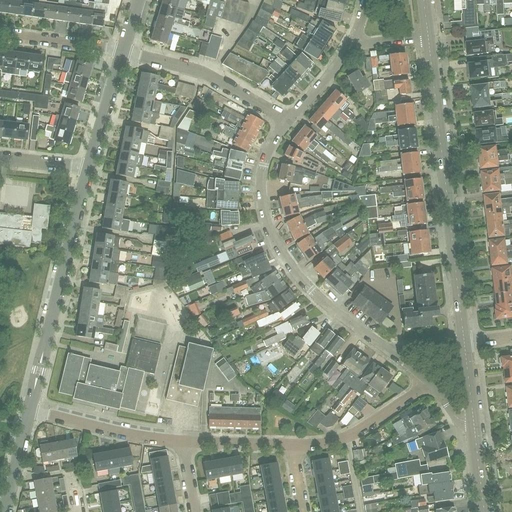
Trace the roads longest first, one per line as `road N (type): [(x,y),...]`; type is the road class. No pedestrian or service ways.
road 1 (residential): [(464,341),(426,36)]
road 2 (residential): [(284,124),(260,186),(275,238),(310,289),(392,351)]
road 3 (residential): [(29,411),(87,168)]
road 4 (residential): [(284,124),(209,75),(123,52)]
road 5 (residential): [(29,411),(183,443)]
road 6 (residential): [(294,445),(346,437),(427,383)]
road 7 (residential): [(123,52),(0,30)]
road 8 (residential): [(87,168),(123,52)]
